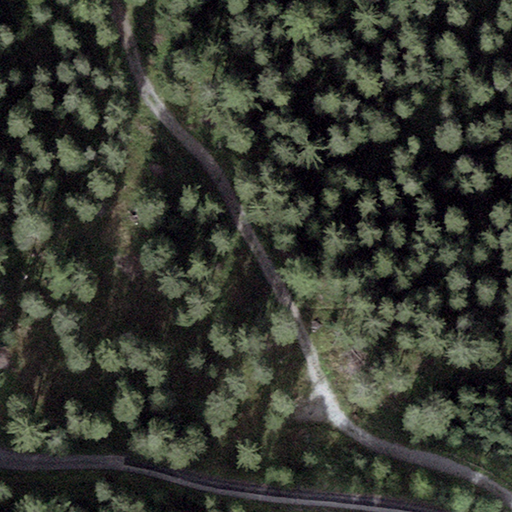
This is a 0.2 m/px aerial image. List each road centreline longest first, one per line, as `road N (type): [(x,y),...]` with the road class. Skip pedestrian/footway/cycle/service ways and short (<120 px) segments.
road 1 (track): [(511,501),(482,480),(375,446),(333,414),(290,304),(205,158),(148,95),(110,0)]
road 2 (track): [(427,511),(201,483),(130,462),(0,454)]
